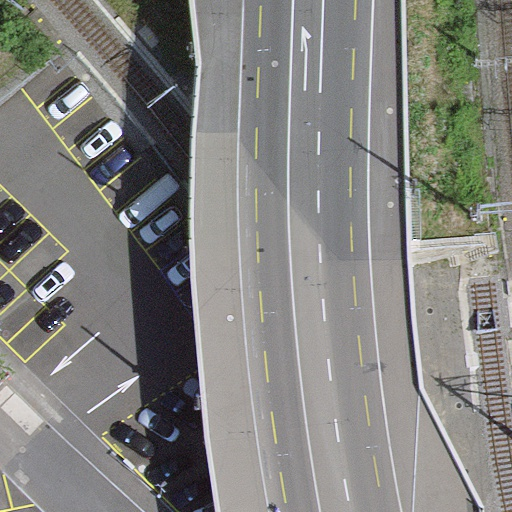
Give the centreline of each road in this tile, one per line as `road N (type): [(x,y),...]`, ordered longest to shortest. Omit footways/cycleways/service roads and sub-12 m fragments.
road 1 (primary): [(335,511),(303,240),(308,0)]
road 2 (residential): [(99,511),(0,416)]
